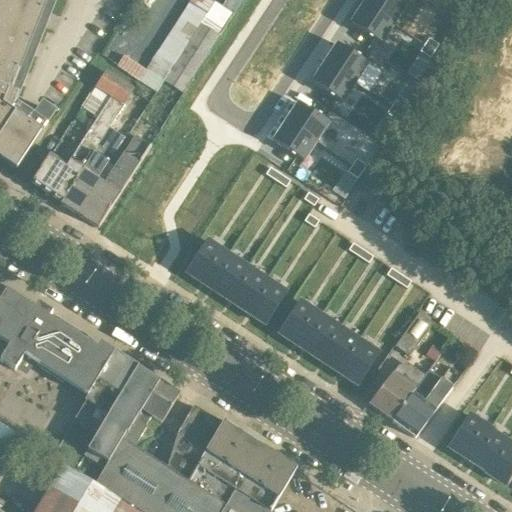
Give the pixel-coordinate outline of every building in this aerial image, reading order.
[(0,0),(0,161),(16,172),(41,134),(10,113),(14,108),(7,105),(11,95),(47,0),(0,0)] [(162,83),(199,25),(213,4),(206,0),(191,0),(159,49),(144,72),(138,82),(155,93),(162,83)] [(229,0),(223,10),(213,4),(199,25),(219,38),(242,1),(240,0),(229,0)] [(394,0),(366,0),(363,6),(393,26),(405,7),(394,0)] [(363,6),(350,25),(380,45),(393,26),(363,6)] [(182,96),(192,81),(219,38),(199,25),(162,83),(182,96)] [(428,42),(423,48),(433,54),(437,48),(428,42)] [(337,46),(324,65),(354,85),(367,66),(337,46)] [(423,48),(419,54),(429,61),(433,54),(423,48)] [(138,82),(144,72),(123,57),(116,68),(138,82)] [(324,65),(311,84),(342,104),(354,85),(324,65)] [(30,186),(60,205),(106,133),(108,129),(131,93),(104,74),(93,89),(108,99),(65,170),(48,159),(30,186)] [(418,89),(408,82),(402,91),(412,98),(418,89)] [(298,105),(285,124),(315,144),(328,125),(298,105)] [(393,105),(389,112),(399,118),(403,112),(393,105)] [(389,112),(384,118),(394,125),(399,118),(389,112)] [(285,124),(273,143),(303,163),(315,144),(285,124)] [(95,184),(113,155),(115,156),(118,152),(125,141),(108,129),(106,133),(60,205),(78,217),(98,185),(95,184)] [(96,229),(149,147),(134,138),(129,135),(125,141),(118,152),(123,155),(102,188),(98,185),(78,217),(96,229)] [(354,165),(349,172),(359,178),(364,172),(354,165)] [(275,183),(280,176),(270,170),(265,176),(275,183)] [(349,172),(345,178),(355,185),(359,178),(349,172)] [(285,190),(290,183),(280,176),(275,183),(285,190)] [(313,208),(318,201),(308,195),(303,201),(313,208)] [(318,223),(308,216),(304,223),(314,230),(318,223)] [(206,289),(227,256),(208,243),(197,260),(186,275),(206,289)] [(358,259),(363,252),(352,245),(348,252),(358,259)] [(373,259),(363,252),(358,259),(368,265),(373,259)] [(225,301),(246,269),(227,256),(206,289),(225,301)] [(244,314),(265,281),(246,269),(225,301),(244,314)] [(396,284),(401,277),(391,270),(386,277),(396,284)] [(406,290),(411,284),(401,277),(396,284),(406,290)] [(274,311),(285,294),(265,281),(244,314),(264,327),(274,311)] [(75,421),(77,418),(115,356),(91,341),(88,346),(47,320),(51,315),(36,305),(32,311),(5,293),(0,299),(0,341),(9,346),(0,359),(0,363),(14,372),(24,357),(86,398),(84,403),(85,403),(74,420),(75,421)] [(299,349),(320,317),(300,304),(289,321),(279,336),(299,349)] [(418,315),(394,349),(408,359),(433,326),(418,315)] [(318,362),(339,330),(320,317),(299,349),(318,362)] [(337,374),(358,342),(339,330),(318,362),(337,374)] [(366,373),(378,355),(358,342),(337,374),(357,387),(366,373)] [(434,363),(441,353),(432,347),(425,357),(434,363)] [(115,356),(77,418),(75,421),(78,423),(83,417),(101,428),(137,370),(115,356)] [(398,367),(390,377),(368,407),(391,424),(425,378),(406,364),(404,366),(398,367)] [(122,440),(131,424),(157,383),(137,370),(101,428),(91,445),(99,450),(87,470),(79,466),(74,473),(82,478),(95,486),(122,440)] [(441,380),(440,381),(429,373),(425,378),(391,424),(415,440),(452,388),(441,380)] [(161,426),(179,396),(157,383),(131,424),(122,440),(125,436),(136,443),(146,429),(144,428),(150,418),(161,426)] [(122,440),(95,486),(135,511),(162,511),(222,423),(193,408),(177,437),(167,468),(122,440)] [(468,463),(489,430),(469,418),(449,450),(468,463)] [(216,511),(260,446),(225,423),(225,421),(224,420),(222,423),(162,511),(216,511)] [(0,425),(0,452),(7,456),(18,436),(0,425)] [(488,475),(508,443),(489,430),(468,463),(488,475)] [(508,488),(511,481),(511,444),(508,443),(488,475),(508,488)] [(270,511),(296,470),(260,446),(216,511),(270,511)] [(130,511),(61,469),(35,511),(130,511)]
